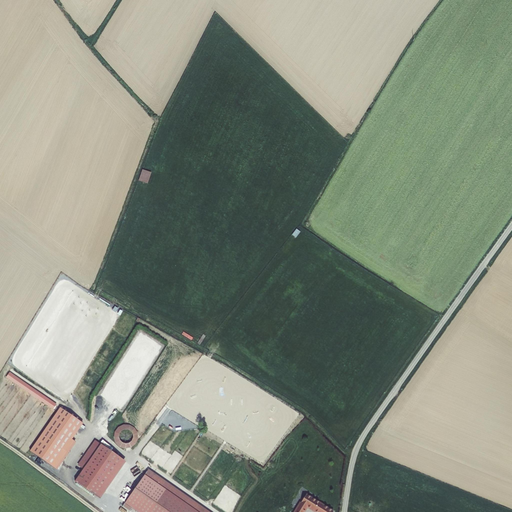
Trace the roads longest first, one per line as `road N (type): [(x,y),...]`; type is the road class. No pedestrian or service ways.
road 1 (unclassified): [(344,511),(360,439),(511,225)]
road 2 (track): [(0,440),(97,511)]
